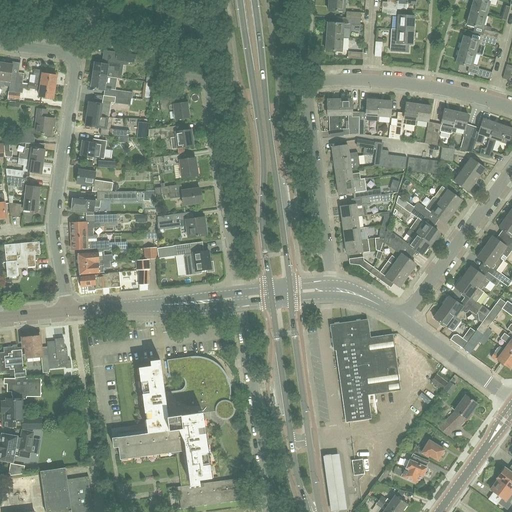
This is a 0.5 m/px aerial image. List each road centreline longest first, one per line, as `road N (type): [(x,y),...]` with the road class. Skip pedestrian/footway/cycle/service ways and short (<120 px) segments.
road 1 (secondary): [(239,0),(262,150),(271,295)]
road 2 (secondary): [(289,293),(254,0)]
road 3 (residential): [(238,298),(209,86),(161,71)]
road 4 (residential): [(53,228),(75,64),(67,53),(0,40)]
road 5 (residential): [(269,511),(238,298)]
road 6 (residential): [(402,319),(511,167)]
road 7 (tertiary): [(67,311),(238,298)]
road 8 (secondary): [(271,295),(291,442)]
road 9 (secondary): [(308,440),(289,293)]
road 10 (residential): [(312,143),(328,289)]
road 11 (residential): [(511,399),(402,319)]
road 12 (secondary): [(436,511),(511,406)]
road 13 (residential): [(489,101),(366,81)]
road 14 (residential): [(435,148),(356,137),(312,143)]
